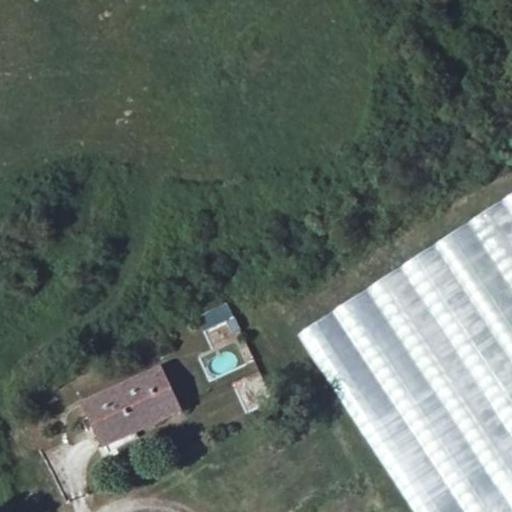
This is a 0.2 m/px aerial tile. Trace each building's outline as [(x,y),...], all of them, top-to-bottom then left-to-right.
[(511,511),(511,194),(299,334),(415,511),(511,511)] [(237,322),(228,304),(214,311),(222,329),(228,327),(237,322)] [(200,340),(222,329),(214,311),(192,321),(200,340)] [(228,327),(233,336),(242,332),(237,322),(228,327)] [(148,378),(163,411),(173,434),(184,427),(161,372),(148,378)] [(234,382),(242,412),(267,405),(259,375),(234,382)] [(163,411),(148,378),(77,411),(92,443),(163,411)]
